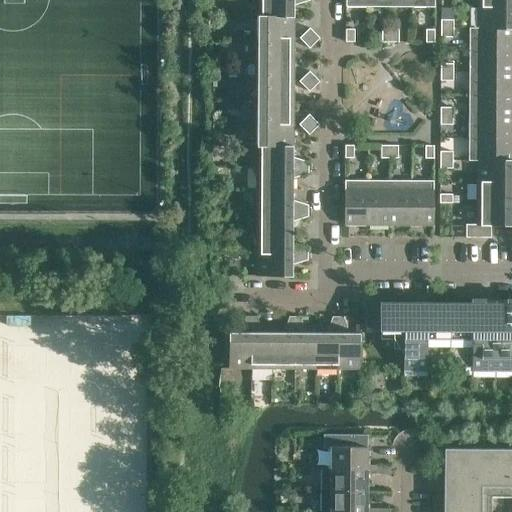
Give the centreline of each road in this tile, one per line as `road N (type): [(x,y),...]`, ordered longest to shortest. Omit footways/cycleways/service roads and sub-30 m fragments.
road 1 (unclassified): [(342,276),(511,276)]
road 2 (unclassified): [(227,306),(337,307),(342,276)]
road 3 (residential): [(324,169),(324,44)]
road 4 (unclassified): [(342,276),(323,271),(324,169)]
